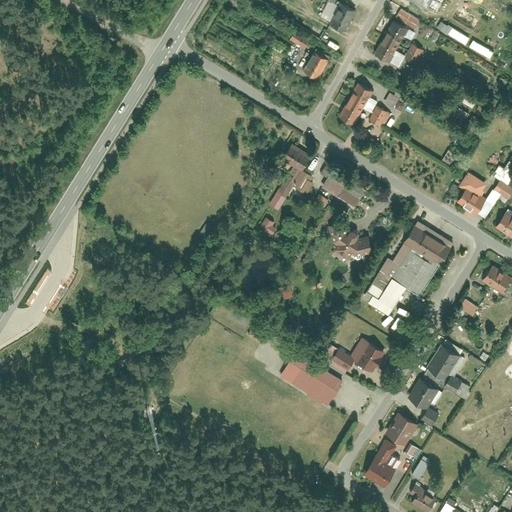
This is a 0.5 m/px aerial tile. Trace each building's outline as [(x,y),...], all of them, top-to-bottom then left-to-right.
[(360,12),(340,1),(329,21),(349,32),(360,12)] [(394,20),(376,54),(392,63),(411,29),(394,20)] [(450,33),(454,25),(444,20),(440,27),(450,33)] [(470,43),(473,36),(455,27),(451,34),(470,43)] [(296,31),(291,39),(308,51),(314,43),(296,31)] [(494,56),(497,49),(475,40),(472,47),(494,56)] [(414,43),(406,58),(417,64),(426,49),(414,43)] [(306,72),(320,80),(331,61),(318,53),(306,72)] [(359,82),(340,115),(357,124),(376,91),(359,82)] [(394,88),(386,103),(396,109),(404,94),(394,88)] [(379,106),(371,121),(383,127),(391,112),(379,106)] [(295,142),(284,156),(304,171),(315,156),(295,142)] [(445,159),(455,165),(461,154),(451,148),(445,159)] [(340,170),(327,190),(357,209),(370,190),(340,170)] [(470,172),(462,185),(481,197),(489,184),(470,172)] [(493,192),(508,202),(511,196),(511,186),(502,179),(493,192)] [(488,203),(468,190),(459,204),(479,217),(488,203)] [(511,211),(509,209),(496,226),(511,237),(511,211)] [(269,215),(262,226),(275,233),(281,222),(269,215)] [(419,226),(408,243),(444,265),(455,249),(419,226)] [(346,227),(332,247),(354,262),(368,242),(346,227)] [(414,248),(395,278),(424,296),(442,266),(414,248)] [(483,278),(502,290),(511,275),(492,263),(483,278)] [(392,317),(410,288),(395,280),(378,308),(392,317)] [(281,286),(283,297),(297,294),(295,283),(281,286)] [(370,290),(366,297),(372,300),(376,293),(370,290)] [(473,315),(479,306),(466,297),(459,306),(473,315)] [(259,339),(265,331),(256,324),(250,333),(259,339)] [(371,341),(360,361),(376,371),(388,350),(371,341)] [(460,355),(441,342),(426,364),(445,377),(449,372),(460,355)] [(298,351),(281,377),(329,407),(346,381),(298,351)] [(336,351),(328,363),(346,376),(354,364),(336,351)] [(462,381),(449,372),(445,377),(442,383),(455,392),(462,381)] [(427,405),(439,387),(420,375),(407,394),(426,407),(427,405)] [(439,412),(427,405),(426,407),(420,416),(431,424),(439,412)] [(418,424),(397,410),(384,429),(405,444),(418,424)] [(396,444),(386,437),(362,472),(382,485),(395,466),(385,460),(396,444)] [(418,447),(411,442),(405,450),(413,455),(418,447)] [(412,473),(419,477),(428,461),(421,457),(412,473)] [(409,491),(415,494),(420,486),(414,482),(409,491)] [(411,500),(428,511),(437,497),(420,486),(415,494),(411,500)] [(440,511),(441,511),(453,511),(456,508),(457,506),(446,500),(440,511)] [(485,508),(489,510),(487,511),(496,511),(500,505),(488,500),(485,508)]
